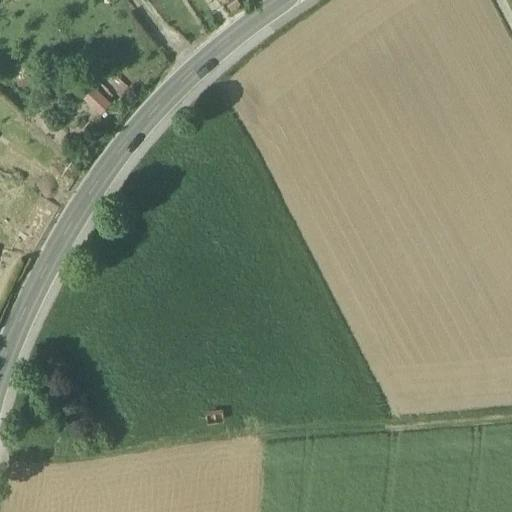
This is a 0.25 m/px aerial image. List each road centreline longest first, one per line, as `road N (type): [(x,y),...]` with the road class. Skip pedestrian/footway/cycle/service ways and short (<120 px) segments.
road 1 (track): [(0,459),(511,417)]
road 2 (secondary): [(0,373),(19,317),(116,155),(173,93),(291,0)]
